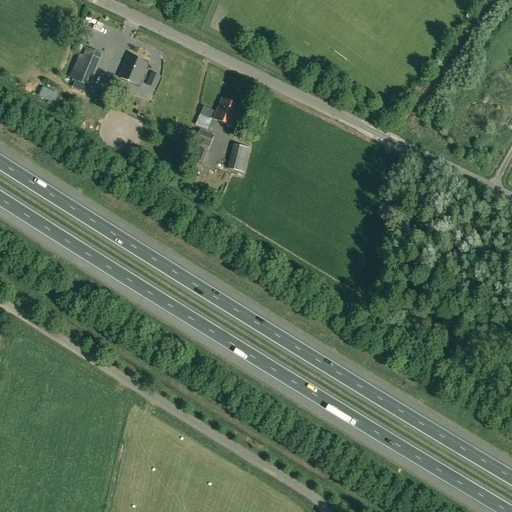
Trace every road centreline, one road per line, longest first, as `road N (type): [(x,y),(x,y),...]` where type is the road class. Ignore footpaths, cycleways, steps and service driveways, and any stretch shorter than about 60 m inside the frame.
road 1 (motorway): [(511,477),(0,160)]
road 2 (motorway): [(0,200),(504,511)]
road 3 (unclassified): [(511,198),(99,0)]
road 4 (unclassified): [(324,511),(0,300)]
